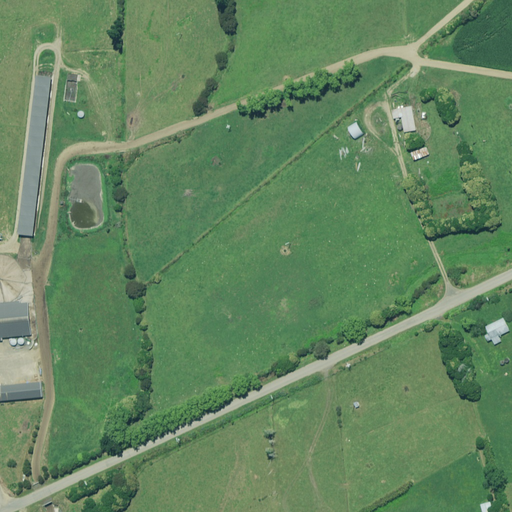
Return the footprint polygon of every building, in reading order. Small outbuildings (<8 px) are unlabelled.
[(54,78),(39,76),(20,234),(35,236),(54,78)] [(417,130),(413,106),(401,109),(401,106),(393,108),(395,119),(403,117),(406,132),(417,130)] [(365,133),(358,122),(349,127),(356,139),(365,133)] [(430,155),(427,147),(412,153),(415,160),(430,155)] [(29,302),(0,304),(0,342),(4,342),(4,338),(32,336),(29,302)] [(511,331),(505,318),(487,327),(490,334),(486,336),(489,341),(493,339),(496,345),(503,341),(500,336),(511,331)] [(0,401),(43,397),(42,382),(0,385),(0,401)] [(495,511),(492,502),(482,505),(484,511),(495,511)]
